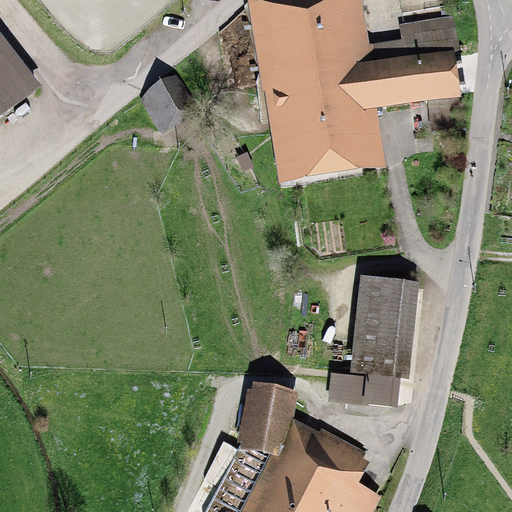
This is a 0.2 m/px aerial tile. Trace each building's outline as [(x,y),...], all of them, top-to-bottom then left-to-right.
[(353,71),(343,4),(268,16),(289,146),(275,149),(280,175),(295,172),(295,174),(368,162),(359,111),(456,95),(450,55),(457,54),(454,19),(403,27),(409,61),(353,71)] [(0,115),(36,88),(0,41),(0,115)] [(149,112),(164,129),(189,108),(174,90),(149,112)] [(393,375),(402,289),(362,285),(352,371),(393,375)] [(392,384),(332,379),(330,401),(389,407),(392,384)] [(249,446),(275,452),(286,399),(261,394),(249,446)] [(331,511),(333,510),(362,457),(325,438),(308,470),(275,452),(242,511),(331,511)]
